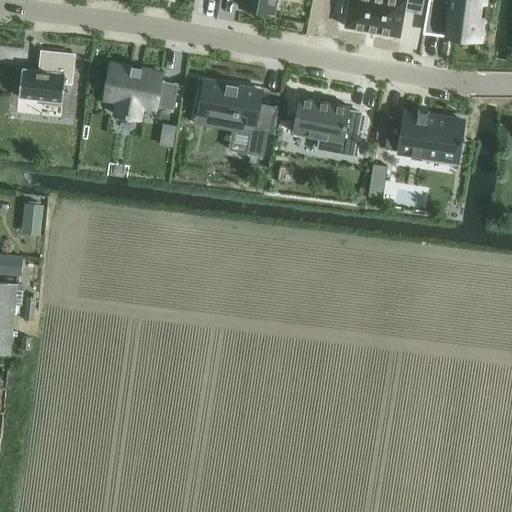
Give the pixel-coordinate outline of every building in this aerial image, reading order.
[(239,0),(238,7),(275,13),(277,0),(239,0)] [(342,0),(340,11),(347,13),(345,25),(398,36),(403,9),(404,9),(420,12),(422,1),(422,0),(342,0)] [(429,0),(428,12),(443,14),(440,35),(481,40),(483,18),(477,18),(479,4),(485,5),(485,0),(429,0)] [(19,66),(15,99),(63,105),(66,71),(74,72),(76,52),(43,49),(40,68),(19,66)] [(109,60),(103,99),(116,101),(114,113),(142,118),(144,106),(157,108),(157,106),(174,109),(178,83),(162,80),(164,70),(109,60)] [(198,108),(196,114),(208,116),(209,110),(209,109),(247,117),(246,123),(257,125),(258,119),(264,89),(203,78),(198,106),(198,108)] [(298,97),(293,132),(342,138),(340,151),(353,152),(360,113),(348,111),(349,106),(298,97)] [(390,117),(386,147),(397,148),(397,153),(459,162),(466,118),(403,108),(402,119),(390,117)] [(251,126),(246,152),(263,155),(268,129),(251,126)] [(373,164),(371,179),(385,182),(388,166),(373,164)] [(25,203),(24,221),(43,223),(44,205),(25,203)] [(0,253),(0,270),(21,273),(22,256),(0,253)] [(0,282),(0,306),(20,308),(20,305),(22,305),(24,285),(0,282)] [(33,321),(36,297),(26,296),(24,320),(33,321)] [(0,306),(0,329),(13,331),(13,330),(15,312),(19,313),(20,308),(0,306)] [(0,353),(11,354),(13,335),(17,336),(18,331),(13,330),(13,331),(0,329),(0,353)] [(31,349),(32,337),(22,336),(21,349),(31,349)]
